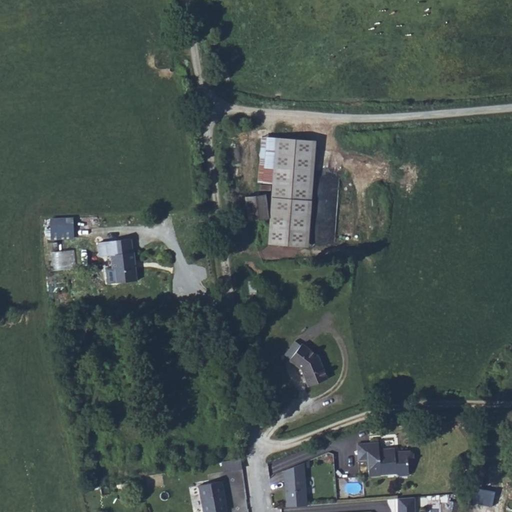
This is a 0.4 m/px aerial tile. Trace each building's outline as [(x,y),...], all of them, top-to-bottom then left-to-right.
[(316,141),(261,139),(259,182),(274,183),(271,245),(311,247),(316,141)] [(266,197),(246,201),(251,224),(271,220),(266,197)] [(49,226),(50,236),(65,236),(64,225),(49,226)] [(131,239),(98,242),(99,256),(110,255),(112,270),(115,269),(116,283),(137,280),(134,252),(133,252),(131,239)] [(52,250),(53,269),(77,267),(75,248),(52,250)] [(319,359),(301,345),(289,362),(302,372),(310,389),(328,381),(319,359)] [(381,442),(360,443),(361,459),(371,458),(372,476),(384,476),(384,474),(399,474),(401,476),(411,475),(411,464),(413,463),(416,459),(416,452),(412,449),(396,450),(397,449),(381,449),(381,442)] [(223,471),(243,468),(241,456),(221,460),(223,471)] [(304,463),(283,471),(286,508),(307,506),(304,463)] [(493,467),(486,466),(483,482),(489,484),(493,467)] [(222,511),(222,510),(223,510),(220,495),(219,492),(219,490),(217,480),(195,484),(199,511),(222,511)] [(413,511),(412,496),(396,497),(396,511),(413,511)]
